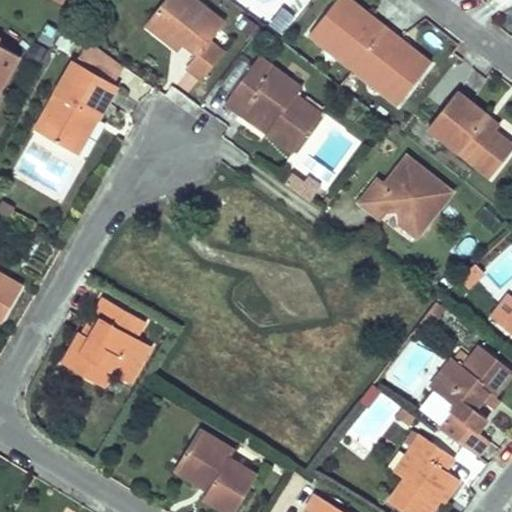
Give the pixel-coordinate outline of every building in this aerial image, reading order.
[(192,0),(169,0),(153,21),(184,46),(198,59),(190,70),(205,82),(226,55),(212,44),(225,27),(192,0)] [(370,25),(338,0),(312,35),(401,105),(428,70),(398,46),(402,41),(374,19),(370,25)] [(349,0),(338,0),(370,25),(374,19),(349,0)] [(184,46),(153,21),(147,28),(178,53),(184,46)] [(0,90),(18,59),(0,48),(0,42),(1,41),(0,40),(0,90)] [(402,41),(398,46),(428,70),(432,64),(402,41)] [(226,106),(242,118),(248,111),(273,129),(268,136),(295,156),(323,116),(298,98),(302,92),(260,61),(226,106)] [(35,134),(68,154),(86,122),(95,128),(116,93),(73,68),(35,134)] [(511,145),(494,132),(484,123),(488,118),(459,94),(431,130),(491,177),(511,150),(511,145)] [(248,111),(242,118),(268,136),(273,129),(248,111)] [(488,118),(484,123),(494,132),(499,126),(488,118)] [(86,122),(68,154),(77,158),(95,128),(86,122)] [(393,193),(385,187),(379,182),(361,205),(381,221),(387,214),(399,212),(401,224),(414,223),(424,231),(453,194),(408,158),(395,175),(403,180),(393,193)] [(395,175),(385,187),(393,193),(403,180),(395,175)] [(305,188),(293,179),(287,187),(299,197),(305,188)] [(321,190),(309,181),(305,188),(299,197),(311,205),(321,190)] [(414,223),(401,224),(418,239),(424,231),(414,223)] [(484,272),(478,264),(463,278),(470,285),(472,282),(484,272)] [(0,314),(19,282),(0,270),(0,314)] [(505,325),(511,315),(511,306),(505,301),(493,316),(505,325)] [(96,341),(93,339),(86,335),(68,365),(108,389),(116,375),(125,380),(147,344),(141,340),(149,326),(113,304),(103,321),(107,323),(96,341)] [(449,315),(436,304),(412,336),(422,343),(431,331),(435,334),(449,315)] [(103,321),(93,339),(96,341),(107,323),(103,321)] [(511,326),(507,323),(503,328),(511,334),(511,326)] [(147,344),(125,380),(132,385),(154,349),(147,344)] [(451,360),(430,389),(454,408),(451,413),(438,431),(443,434),(479,460),(491,445),(476,433),(487,420),(475,410),(482,401),(489,393),(493,396),(510,372),(477,347),(462,368),(451,360)] [(430,389),(425,394),(451,413),(454,408),(430,389)] [(489,393),(482,401),(494,410),(500,401),(493,396),(489,393)] [(201,432),(180,466),(213,487),(208,494),(203,502),(219,511),(235,511),(257,477),(229,461),(234,452),(201,432)] [(417,453),(400,478),(402,480),(388,501),(404,511),(431,511),(440,499),(454,478),(445,472),(453,459),(419,436),(410,448),(417,453)] [(410,448),(393,474),(400,478),(417,453),(410,448)] [(180,466),(175,473),(208,494),(213,487),(180,466)] [(454,478),(440,499),(445,503),(459,482),(454,478)] [(307,511),(342,511),(315,496),(306,511),(307,511)]
